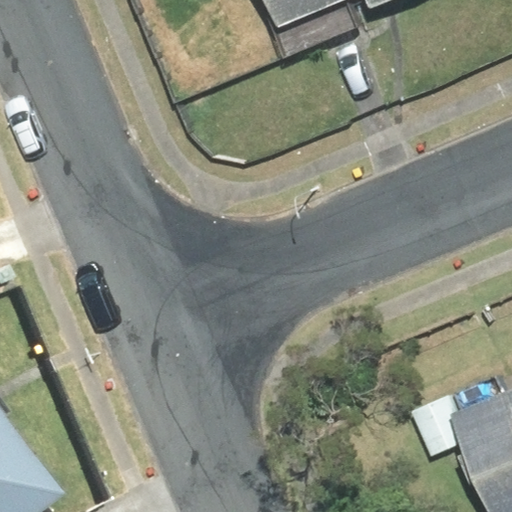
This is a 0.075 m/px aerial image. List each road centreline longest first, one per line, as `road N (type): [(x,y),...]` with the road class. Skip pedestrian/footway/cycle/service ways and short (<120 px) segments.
road 1 (residential): [(166,315),(511,169)]
road 2 (residential): [(28,0),(166,315)]
road 3 (residential): [(166,315),(246,511)]
